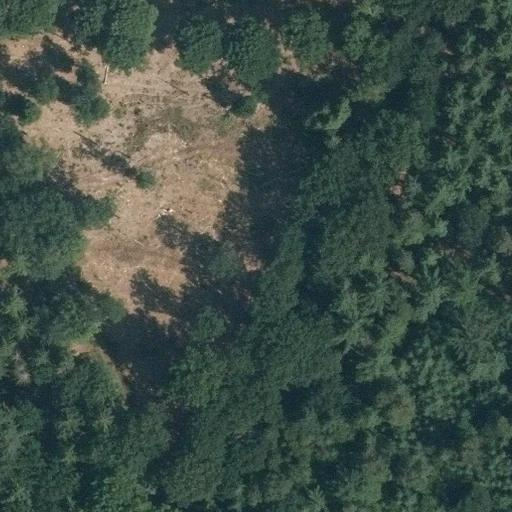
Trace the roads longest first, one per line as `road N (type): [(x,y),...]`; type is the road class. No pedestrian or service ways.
road 1 (track): [(179,511),(433,0)]
road 2 (track): [(0,153),(76,295),(154,511)]
